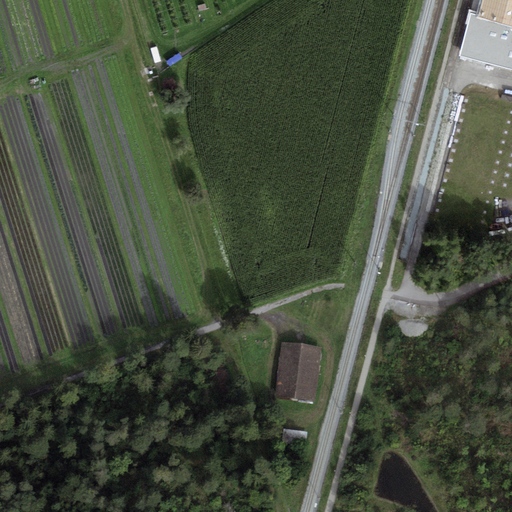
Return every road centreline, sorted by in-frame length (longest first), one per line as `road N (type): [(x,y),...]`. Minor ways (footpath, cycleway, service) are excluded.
road 1 (track): [(0,406),(342,285)]
road 2 (track): [(388,303),(470,287),(511,267)]
